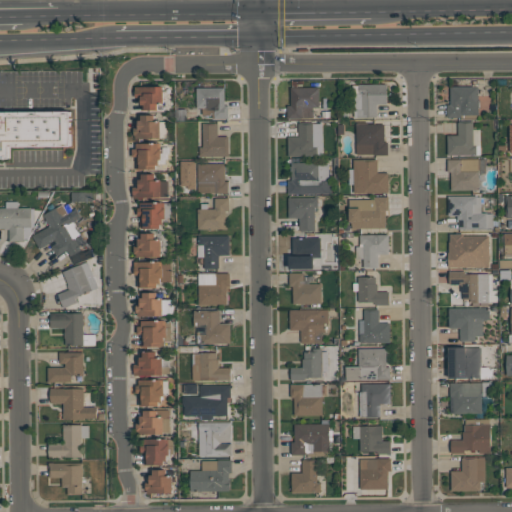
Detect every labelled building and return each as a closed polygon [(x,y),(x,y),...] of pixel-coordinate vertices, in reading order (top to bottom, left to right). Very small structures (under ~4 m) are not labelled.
[(387,104),(387,84),(354,84),(355,117),(378,117),(378,104),(387,104)] [(162,86),(135,87),(136,98),(142,98),(142,110),(163,110),(162,86)] [(479,86),(449,86),(449,118),(479,118),(479,86)] [(196,88),(197,110),(214,110),(214,117),(226,117),(226,87),(196,88)] [(319,87),(289,88),(290,119),(314,118),(314,108),(319,108),(319,87)] [(72,146),(72,111),(0,112),(0,159),(11,159),(11,147),(72,146)] [(134,138),(167,139),(167,121),(155,121),(155,115),(140,115),(140,127),(135,127),(134,138)] [(323,123),(299,124),(299,136),(288,136),(288,156),(323,156),(323,123)] [(481,155),(480,129),(473,129),(473,123),(458,123),(458,135),(447,135),(448,155),(481,155)] [(202,124),(202,156),(229,157),(230,137),(218,136),(218,125),(202,124)] [(388,155),(389,143),(385,143),(385,124),(357,124),(356,155),(388,155)] [(136,170),(161,169),(160,143),(135,143),(136,170)] [(479,173),(485,173),(485,159),(449,160),(449,190),(480,190),(479,173)] [(389,193),(389,173),(378,173),(378,160),(354,160),(354,169),(349,169),(350,186),(354,186),(355,194),(389,193)] [(330,162),(292,163),(292,181),(288,181),(289,194),(330,194),(330,162)] [(227,163),(199,164),(200,190),(216,190),(216,194),(227,194),(227,163)] [(156,174),(140,174),(140,187),(133,187),(133,197),(162,198),(162,196),(168,196),(168,181),(156,181),(156,174)] [(449,216),(459,215),(459,230),(494,229),(493,213),(482,213),(481,196),(448,196),(449,216)] [(317,198),(289,197),(289,218),(300,218),(299,231),(316,232),(317,198)] [(199,230),(228,229),(228,198),(215,198),(215,209),(198,209),(199,230)] [(350,209),(350,229),(388,228),(387,198),(362,198),(362,209),(350,209)] [(0,228),(10,229),(10,240),(34,240),(33,208),(18,208),(18,202),(6,202),(6,208),(0,207),(0,228)] [(140,202),(139,228),(164,228),(164,202),(140,202)] [(40,249),(51,244),(57,256),(68,251),(70,256),(86,249),(73,222),(81,218),(77,209),(68,213),(64,205),(44,214),(50,227),(33,235),(40,249)] [(160,257),(160,234),(141,234),(140,245),(135,245),(135,257),(160,257)] [(389,234),(360,235),(361,246),(355,247),(355,259),(364,259),(364,267),(379,267),(379,254),(389,254),(389,234)] [(490,235),(450,235),(449,267),(490,268),(490,235)] [(230,236),(198,236),(198,268),(219,268),(219,255),(230,255),(230,236)] [(321,238),(293,238),(293,257),(290,257),(290,269),(314,269),(314,258),(321,258),(321,238)] [(63,271),(70,290),(58,294),(63,308),(78,303),(76,297),(99,289),(89,262),(63,271)] [(136,288),(162,288),(161,262),(136,262),(136,288)] [(499,301),(498,290),(493,290),(492,272),(449,273),(450,285),(462,285),(462,302),(499,301)] [(229,304),(228,273),(198,273),(199,305),(229,304)] [(322,304),(322,284),(304,284),(304,273),(291,273),(292,304),(322,304)] [(358,303),(390,304),(390,292),(377,292),(377,277),(359,277),(358,303)] [(137,315),(174,316),(174,299),(158,299),(158,292),(142,292),(142,305),(137,305),(137,315)] [(449,308),(449,328),(460,328),(460,341),(476,341),(476,336),(483,336),(483,320),(490,320),(490,307),(449,308)] [(231,343),(231,324),(221,324),(220,310),(194,311),(194,327),(202,327),(202,344),(231,343)] [(290,310),(290,330),(301,330),(301,342),(326,343),(326,310),(290,310)] [(391,342),(390,320),(380,320),(380,310),(364,311),(364,320),(359,320),(360,343),(391,342)] [(51,328),(65,328),(65,346),(95,345),(95,335),(84,335),(84,313),(51,314),(51,328)] [(142,346),(172,346),(172,328),(165,328),(165,321),(141,321),(142,346)] [(450,378),(492,379),(492,367),(481,367),(482,348),(450,347),(450,378)] [(387,348),(359,349),(359,366),(346,367),(346,380),(391,379),(391,367),(387,367),(387,348)] [(327,351),(303,350),(302,367),(291,367),(291,379),(326,379),(327,351)] [(161,375),(162,352),(142,351),(141,364),(134,364),(134,375),(161,375)] [(48,366),(48,383),(72,382),(72,376),(84,375),(84,352),(59,352),(60,366),(48,366)] [(218,352),(192,353),(193,381),(231,380),(231,367),(218,368),(218,352)] [(138,406),(163,406),(163,380),(138,380),(138,406)] [(482,414),(482,382),(450,383),(451,414),(482,414)] [(228,416),(228,396),(232,396),(231,384),(183,386),(184,416),(205,416),(205,417),(228,416)] [(293,416),(323,415),(322,384),(293,385),(293,416)] [(381,417),(380,404),(391,403),(391,384),(360,384),(361,417),(381,417)] [(63,419),(97,419),(98,407),(84,407),(85,388),(51,388),(51,403),(64,404),(63,419)] [(170,410),(160,410),(140,411),(140,434),(170,434),(170,410)] [(452,440),(452,452),(490,452),(490,420),(464,420),(464,440),(452,440)] [(200,456),(233,456),(232,422),(199,423),(200,456)] [(293,424),(294,453),(330,452),(329,423),(293,424)] [(64,443),(49,443),(49,457),(82,457),(81,438),(89,438),(89,425),(64,425),(64,443)] [(360,453),(391,453),(391,441),(383,441),(383,426),(353,426),(353,438),(360,438),(360,453)] [(166,465),(166,454),(172,454),(172,439),(143,438),(143,465),(166,465)] [(360,489),(389,489),(388,471),(391,471),(391,458),(360,459),(360,489)] [(451,491),(480,491),(480,482),(485,482),(485,458),(462,458),(462,471),(451,471),(451,491)] [(191,471),(191,491),(231,491),(231,460),(202,461),(202,470),(191,471)] [(292,492),(319,492),(319,460),(303,460),(303,472),(292,472),(292,492)] [(83,493),(82,464),(49,465),(50,478),(64,477),(65,494),(83,493)] [(172,469),(151,470),(151,482),(146,482),(146,493),(172,493),(172,469)]
